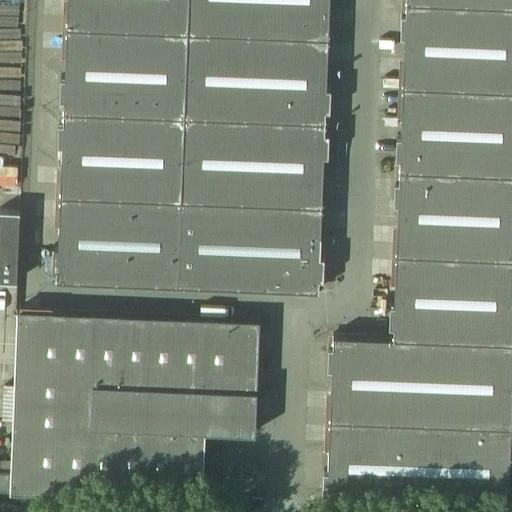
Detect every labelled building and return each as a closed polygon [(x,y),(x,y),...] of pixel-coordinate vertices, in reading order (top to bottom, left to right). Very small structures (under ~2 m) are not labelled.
[(57,278),(319,288),(319,277),(324,277),(324,255),(320,254),(324,153),(328,154),(329,131),(325,131),(326,108),(330,108),(331,86),(327,86),(330,0),(68,0),(65,76),(61,76),(60,98),(64,98),(63,121),(59,121),(58,143),(63,143),(59,244),(54,244),(53,267),(58,267),(57,278)] [(326,503),(508,510),(511,399),(511,0),(406,0),(406,12),(401,12),(400,34),(405,34),(401,135),(397,134),(396,157),(400,157),(399,180),(395,180),(394,202),(398,202),(394,303),(390,302),(389,325),(393,325),(393,335),(333,333),(332,345),(328,345),(327,367),(332,367),(327,469),(323,469),(322,491),(326,491),(326,503)] [(0,278),(18,280),(20,209),(0,208),(0,278)] [(10,490),(203,498),(205,429),(255,431),(260,318),(17,309),(10,490)] [(0,489),(9,490),(10,471),(0,470),(0,489)]
